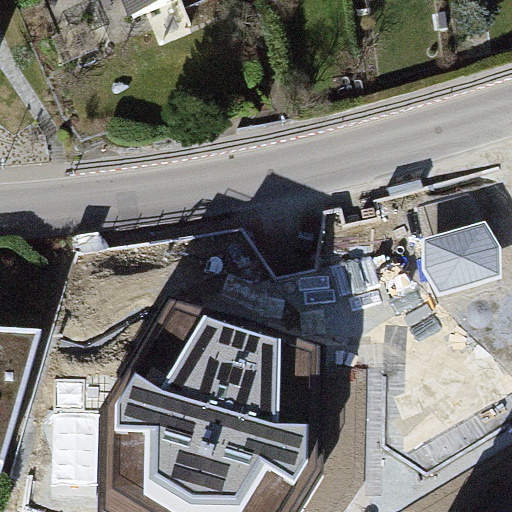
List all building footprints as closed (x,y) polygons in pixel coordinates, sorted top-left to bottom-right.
[(117,0),(126,21),(180,0),(117,0)] [(0,84),(12,80),(0,48),(0,84)] [(487,222),(426,240),(425,271),(440,295),(502,278),(502,247),(487,222)] [(99,412),(102,511),(300,511),(325,470),(320,345),(251,320),(168,299),(99,412)] [(0,480),(43,326),(0,322),(0,480)] [(511,511),(511,491),(474,511),(511,511)]
